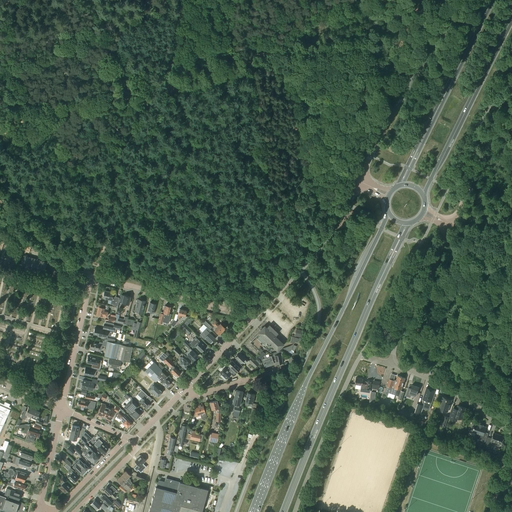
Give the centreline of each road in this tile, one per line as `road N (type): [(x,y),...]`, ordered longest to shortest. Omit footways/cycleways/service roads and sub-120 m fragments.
road 1 (primary): [(388,212),(254,511)]
road 2 (primary): [(283,511),(408,223)]
road 3 (primary): [(494,0),(398,186)]
road 4 (track): [(166,81),(92,272)]
road 5 (primary): [(423,195),(511,20)]
road 6 (unclassified): [(370,155),(463,0)]
road 7 (unclassified): [(251,318),(91,276)]
road 8 (track): [(196,72),(209,236)]
road 9 (track): [(399,0),(375,33),(254,55)]
road 10 (track): [(271,216),(254,55)]
road 11 (track): [(116,259),(271,216)]
road 12 (unclassified): [(389,363),(451,224)]
road 13 (unclassified): [(251,318),(312,256),(346,203)]
road 14 (unclassified): [(511,433),(442,385),(389,363)]
road 15 (unclassified): [(451,224),(494,133),(511,119)]
